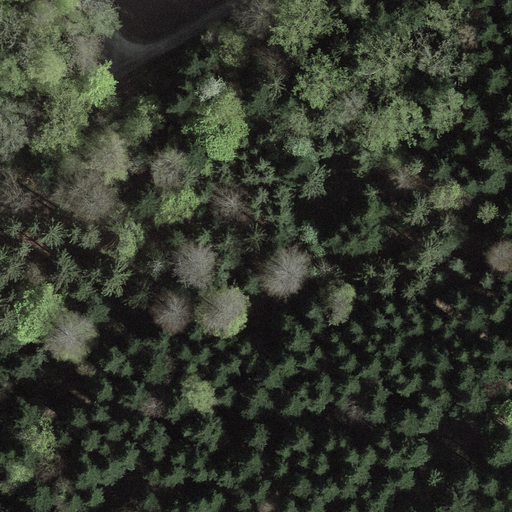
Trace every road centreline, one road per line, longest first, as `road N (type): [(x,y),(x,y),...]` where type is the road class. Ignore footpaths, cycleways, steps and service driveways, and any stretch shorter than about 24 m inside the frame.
road 1 (track): [(125,69),(0,148)]
road 2 (track): [(125,69),(237,0)]
